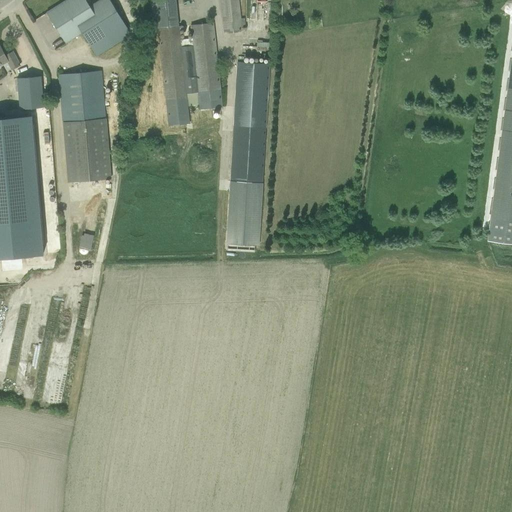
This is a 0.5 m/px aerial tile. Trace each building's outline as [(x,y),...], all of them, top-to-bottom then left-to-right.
[(84,0),(66,0),(46,13),(65,44),(82,34),(92,49),(126,27),(109,0),(98,0),(89,6),(84,0)] [(174,0),(149,0),(153,29),(157,29),(167,126),(189,124),(187,107),(186,94),(180,40),(174,0)] [(220,0),(224,33),(241,31),(237,0),(220,0)] [(511,10),(487,242),(511,244),(511,10)] [(191,38),(180,40),(186,94),(187,107),(198,106),(199,110),(222,107),(213,23),(189,25),(191,38)] [(267,53),(266,42),(254,42),(254,54),(267,53)] [(0,47),(0,66),(6,63),(11,71),(21,65),(13,51),(4,55),(0,47)] [(258,243),(269,64),(237,62),(231,181),(226,251),(254,252),(254,243),(258,243)] [(58,75),(67,183),(111,179),(106,118),(104,119),(101,72),(58,75)] [(0,258),(21,256),(9,123),(21,122),(32,255),(62,253),(46,76),(15,79),(18,110),(0,111),(0,258)]
